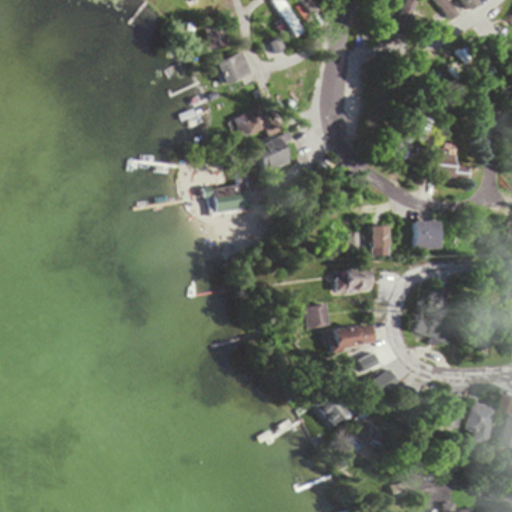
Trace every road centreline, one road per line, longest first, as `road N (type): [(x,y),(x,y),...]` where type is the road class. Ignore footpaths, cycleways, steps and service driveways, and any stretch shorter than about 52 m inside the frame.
road 1 (residential): [(511,108),(491,140),(486,194),(462,207),(416,208),(354,178),(340,162),(325,107),(332,57)]
road 2 (residential): [(511,267),(401,279),(379,317),(389,354),(402,366),(511,381)]
road 3 (residential): [(332,57),(425,48),(460,34),(499,0)]
road 4 (residential): [(339,27),(264,70),(244,29),(262,0)]
